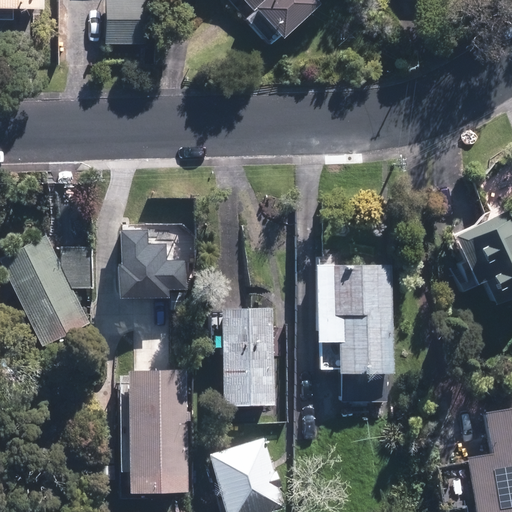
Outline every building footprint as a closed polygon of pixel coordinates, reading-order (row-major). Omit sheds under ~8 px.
[(0,0),(0,23),(11,24),(11,15),(39,16),(40,0),(0,0)] [(143,0),(102,0),(101,46),(142,48),(143,0)] [(233,0),(234,1),(249,14),(241,22),(268,50),(317,3),(314,0),(233,0)] [(511,292),(511,233),(502,211),(448,234),(460,263),(450,267),(460,290),(476,283),(486,304),(511,292)] [(112,299),(162,302),(163,289),(181,290),(185,232),(116,228),(112,299)] [(0,258),(0,272),(17,308),(9,312),(28,350),(36,346),(38,348),(87,324),(69,287),(89,288),(92,247),(56,245),(55,259),(44,236),(0,258)] [(309,344),(314,344),(313,372),(333,373),(387,375),(391,266),(312,263),(309,344)] [(269,307),(215,306),(213,406),(267,407),(269,307)] [(185,371),(168,370),(169,336),(148,335),(147,345),(132,344),(131,370),(122,369),(116,493),(179,496),(185,371)] [(511,511),(511,406),(476,413),(484,452),(459,457),(468,511),(511,511)] [(259,436),(202,452),(218,511),(266,511),(279,509),(259,436)]
